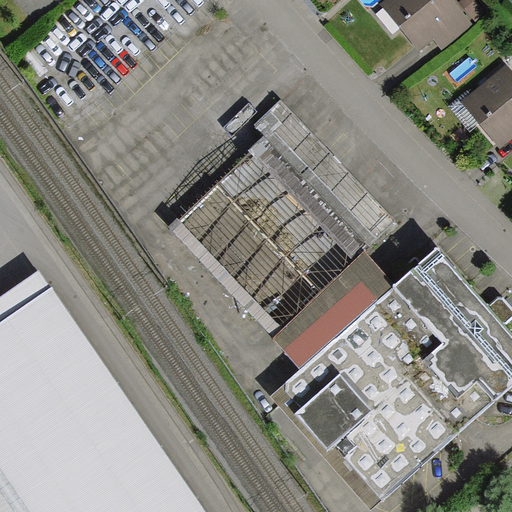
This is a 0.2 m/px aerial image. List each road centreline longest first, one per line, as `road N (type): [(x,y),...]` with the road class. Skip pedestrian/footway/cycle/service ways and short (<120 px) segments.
road 1 (unknown): [(126,0),(71,45),(60,65),(70,97),(99,137),(248,0)]
road 2 (residential): [(511,244),(272,0)]
